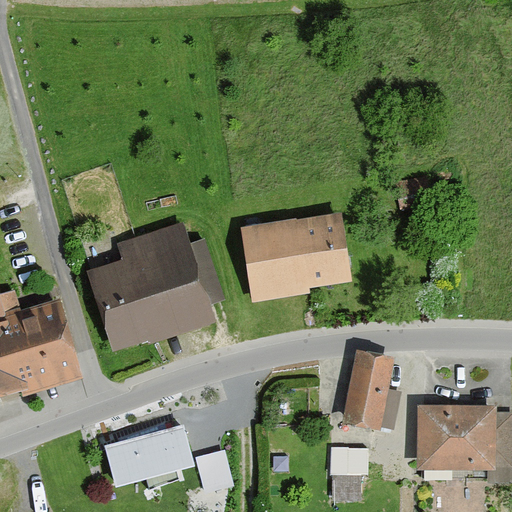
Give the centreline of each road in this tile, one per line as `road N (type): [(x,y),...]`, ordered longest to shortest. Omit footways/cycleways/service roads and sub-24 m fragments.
road 1 (unclassified): [(103,411),(301,350),(511,340)]
road 2 (residential): [(103,411),(0,31)]
